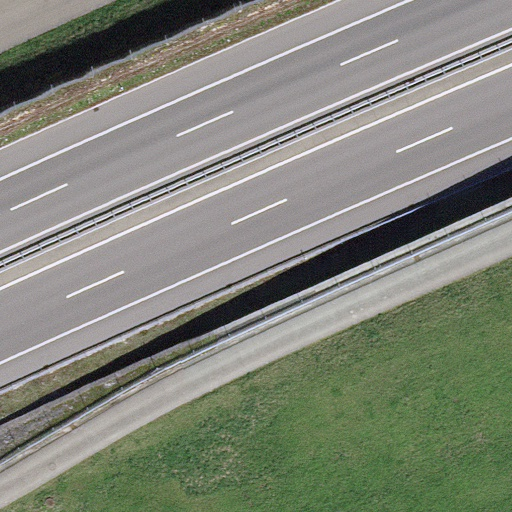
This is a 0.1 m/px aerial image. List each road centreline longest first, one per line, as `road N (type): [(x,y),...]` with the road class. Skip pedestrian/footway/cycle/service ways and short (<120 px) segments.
road 1 (track): [(511,249),(0,510)]
road 2 (motorway): [(0,326),(511,101)]
road 3 (motorway): [(492,0),(0,213)]
